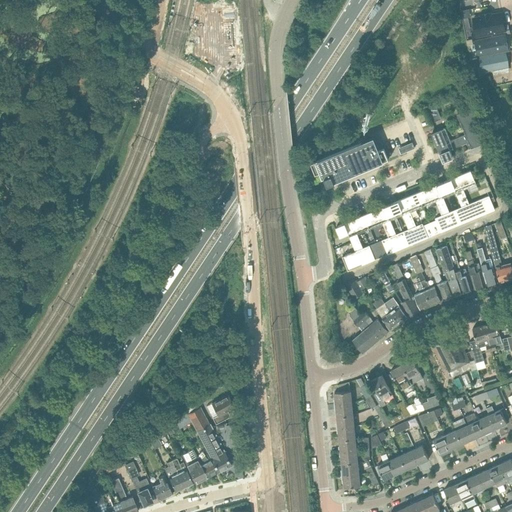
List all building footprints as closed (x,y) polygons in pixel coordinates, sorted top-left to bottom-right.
[(502,14),(473,20),(475,33),(504,28),(502,14)] [(468,17),(462,18),(466,38),(472,37),(468,17)] [(507,34),(476,40),(479,55),(510,49),(507,34)] [(476,57),(472,37),(466,38),(470,58),(476,57)] [(410,43),(393,68),(410,79),(426,54),(410,43)] [(507,53),(481,58),(484,72),(492,70),(493,75),(510,71),(509,67),(510,66),(507,53)] [(476,57),(470,58),(474,76),(476,87),(481,88),(492,86),(490,75),(480,77),(476,57)] [(441,118),(436,104),(426,108),(432,122),(441,118)] [(485,142),(481,133),(471,108),(457,114),(465,134),(458,137),(461,145),(468,141),(471,148),(485,142)] [(356,115),(360,125),(365,122),(361,113),(356,115)] [(443,160),(443,161),(453,156),(450,149),(461,145),(458,137),(451,140),(445,127),(431,133),(442,159),(444,159),(443,160)] [(377,151),(372,137),(311,163),(315,174),(322,171),(327,184),(388,159),(384,148),(377,151)] [(412,142),(400,147),(402,153),(414,148),(412,142)] [(444,182),(448,191),(454,188),(459,199),(466,196),(463,188),(476,183),(471,170),(444,181),(444,182)] [(443,181),(437,183),(417,192),(423,205),(436,200),(439,207),(446,204),(441,193),(448,191),(444,182),(443,181)] [(391,204),(395,213),(401,210),(405,221),(413,218),(410,211),(423,205),(417,192),(391,203),(391,204)] [(495,209),(489,195),(469,203),(466,196),(459,199),(468,220),(495,209)] [(441,231),(468,220),(459,199),(462,206),(449,212),(446,204),(439,207),(442,215),(435,217),(436,219),(437,222),(441,231)] [(390,203),(384,205),(364,214),(369,227),(382,222),(386,229),(393,226),(388,215),(395,213),(391,204),(390,203)] [(199,221),(204,213),(198,209),(193,217),(199,221)] [(337,224),(337,225),(341,235),(348,232),(352,243),(360,240),(357,232),(369,227),(364,214),(338,225),(337,224)] [(428,237),(424,227),(423,224),(422,222),(416,225),(413,218),(405,221),(408,228),(402,231),(408,245),(428,237)] [(436,219),(423,224),(424,227),(428,237),(441,231),(437,222),(436,219)] [(501,221),(495,223),(501,239),(507,236),(501,221)] [(511,266),(511,262),(507,263),(501,264),(499,255),(490,226),(490,225),(485,227),(491,251),(499,281),(511,277),(511,266)] [(382,239),(388,254),(408,245),(402,231),(396,234),(393,226),(386,229),(389,237),(382,239)] [(472,232),(463,235),(466,242),(474,238),(472,232)] [(375,259),(371,250),(369,245),(363,247),(360,240),(352,243),(355,251),(342,256),(348,270),(375,259)] [(456,254),(451,243),(451,241),(446,243),(447,244),(450,256),(462,292),(472,289),(466,267),(460,269),(456,254)] [(450,256),(447,244),(436,248),(447,279),(454,295),(462,292),(450,256)] [(482,247),(477,248),(479,257),(484,275),(487,285),(497,282),(495,272),(493,266),(490,257),(485,259),(484,255),(482,247)] [(453,296),(454,295),(447,279),(443,281),(439,273),(441,273),(438,264),(438,265),(431,248),(424,251),(434,275),(434,274),(443,299),(449,297),(449,298),(454,297),(453,296)] [(470,250),(464,251),(466,257),(472,278),(474,288),(478,287),(480,288),(482,287),(483,286),(485,285),(482,275),(481,269),(479,262),(474,263),(470,250)] [(416,255),(410,257),(419,277),(431,304),(441,300),(437,291),(435,284),(430,287),(427,280),(426,281),(422,271),(423,271),(420,264),(416,255)] [(397,263),(392,265),(398,278),(403,276),(397,263)] [(362,277),(357,281),(361,288),(367,285),(362,277)] [(420,291),(414,294),(417,300),(421,309),(431,304),(419,277),(416,278),(417,282),(416,282),(420,291)] [(406,281),(404,278),(399,280),(396,282),(405,299),(401,301),(409,316),(419,310),(411,297),(413,296),(406,281)] [(355,280),(346,286),(354,298),(363,292),(355,280)] [(392,294),(396,292),(390,282),(386,285),(392,294)] [(381,297),(380,297),(384,303),(398,323),(408,317),(402,308),(393,296),(392,295),(384,301),(381,297)] [(398,323),(384,303),(380,297),(373,302),(377,308),(376,308),(390,329),(398,323)] [(389,330),(378,317),(374,321),(365,310),(364,311),(361,314),(354,305),(354,306),(358,313),(379,338),(389,330)] [(363,351),(379,338),(358,313),(354,306),(349,310),(351,313),(349,315),(353,320),(358,326),(359,326),(363,330),(353,339),(363,351)] [(496,321),(484,324),(489,337),(492,350),(497,349),(495,345),(497,344),(502,343),(501,338),(500,334),(499,330),(496,321)] [(476,362),(484,360),(480,347),(486,345),(488,351),(492,350),(489,337),(484,324),(472,328),(476,339),(469,341),(472,350),(475,362),(476,362)] [(460,330),(435,343),(439,352),(449,371),(452,376),(471,368),(472,370),(470,370),(470,371),(478,369),(476,362),(475,362),(472,350),(466,352),(464,349),(468,346),(460,330)] [(501,338),(502,343),(504,350),(511,348),(508,337),(501,338)] [(420,371),(413,358),(401,364),(412,384),(412,383),(423,377),(420,371)] [(412,384),(401,364),(391,370),(402,389),(412,384)] [(381,406),(386,403),(383,399),(392,394),(382,374),(371,380),(377,391),(373,394),(379,403),(381,406)] [(360,388),(367,400),(372,398),(365,384),(360,388)] [(352,402),(350,390),(334,392),(336,403),(352,402)] [(444,399),(447,395),(446,391),(442,390),(439,393),(440,397),(444,399)] [(481,393),(483,400),(489,398),(487,391),(481,393)] [(483,400),(481,393),(474,395),(477,402),(483,400)] [(212,403),(206,406),(213,418),(218,415),(227,410),(234,407),(227,394),(212,403)] [(423,405),(424,409),(441,403),(437,394),(427,398),(428,400),(422,403),(423,405)] [(457,401),(460,408),(466,406),(464,399),(463,399),(462,396),(457,398),(457,401)] [(372,398),(367,400),(371,408),(374,406),(376,405),(372,398)] [(402,401),(397,404),(402,413),(404,417),(410,414),(402,401)] [(424,409),(423,405),(422,403),(416,405),(415,402),(406,405),(403,401),(402,401),(410,414),(410,413),(411,414),(424,409)] [(457,401),(451,403),(454,410),(460,408),(457,401)] [(336,403),(337,415),(353,414),(352,402),(336,403)] [(376,405),(374,406),(377,411),(380,416),(384,413),(382,409),(379,404),(376,405)] [(489,414),(496,428),(507,422),(504,417),(509,415),(505,407),(495,411),(492,405),(486,408),(489,414)] [(199,407),(187,413),(196,430),(209,424),(200,406),(199,407)] [(440,407),(434,409),(437,416),(443,414),(440,407)] [(434,409),(418,415),(421,422),(437,416),(434,409)] [(475,411),(463,417),(473,438),(484,433),(475,411)] [(489,414),(478,419),(475,411),(484,433),(496,428),(489,414)] [(179,428),(190,422),(184,412),(174,418),(176,422),(179,428)] [(384,413),(380,416),(386,427),(391,424),(384,413)] [(337,415),(338,427),(354,426),(353,414),(337,415)] [(463,417),(452,421),(456,429),(462,443),(473,438),(463,417)] [(399,424),(402,430),(408,427),(405,421),(399,424)] [(169,434),(179,428),(176,422),(166,428),(169,434)] [(209,424),(196,430),(211,459),(209,460),(217,472),(231,465),(229,461),(231,460),(228,454),(226,455),(210,423),(209,424)] [(402,430),(399,424),(393,427),(396,433),(402,430)] [(338,427),(339,439),(355,438),(354,426),(338,427)] [(159,438),(168,433),(164,427),(155,432),(159,438)] [(451,448),(462,443),(456,429),(445,435),(451,448)] [(148,434),(151,440),(157,437),(154,431),(148,434)] [(386,437),(383,431),(377,434),(381,443),(382,443),(380,440),(386,437)] [(408,432),(404,433),(410,446),(414,445),(408,432)] [(372,448),(381,443),(377,434),(371,437),(372,448)] [(147,435),(138,440),(141,446),(150,442),(147,435)] [(434,440),(436,444),(440,453),(441,456),(449,452),(447,450),(451,448),(445,435),(434,440)] [(339,439),(340,451),(356,449),(355,438),(339,439)] [(429,458),(423,444),(411,450),(418,463),(429,458)] [(193,448),(182,454),(186,462),(185,462),(186,463),(190,470),(189,470),(191,475),(196,483),(207,477),(200,464),(202,464),(198,456),(197,457),(197,456),(193,448)] [(124,449),(119,451),(120,453),(122,459),(126,457),(127,456),(124,449)] [(340,451),(342,463),(358,461),(356,449),(340,451)] [(411,450),(400,455),(406,468),(418,463),(411,450)] [(207,477),(217,472),(209,460),(204,455),(204,454),(201,451),(198,454),(199,455),(198,456),(202,464),(200,464),(207,477)] [(119,454),(102,461),(106,470),(123,463),(119,454)] [(378,466),(380,470),(384,479),(395,474),(389,460),(386,454),(381,456),(384,463),(378,466)] [(406,468),(400,455),(389,460),(395,474),(406,468)] [(193,483),(186,468),(183,461),(179,463),(176,458),(171,460),(184,487),(187,485),(187,486),(191,484),(191,483),(193,483)] [(506,477),(511,474),(511,460),(511,458),(500,463),(506,477)] [(363,462),(368,472),(373,470),(369,459),(363,462)] [(132,460),(125,464),(132,480),(139,496),(143,505),(147,503),(147,504),(151,502),(151,501),(152,501),(148,492),(146,487),(150,486),(146,479),(138,482),(137,478),(136,476),(139,475),(132,460)] [(171,460),(167,462),(168,466),(164,467),(175,491),(176,490),(177,491),(181,489),(180,488),(184,487),(171,460)] [(359,473),(358,461),(342,463),(343,475),(359,473)] [(500,463),(489,468),(495,482),(497,487),(508,481),(506,477),(500,463)] [(484,488),(495,482),(489,468),(477,473),(484,488)] [(373,470),(368,472),(373,484),(379,481),(373,470)] [(360,485),(359,473),(343,475),(344,487),(360,485)] [(473,493),(484,488),(477,473),(466,478),(473,493)] [(160,481),(152,485),(158,499),(172,493),(164,475),(158,477),(160,481)] [(134,511),(138,511),(132,497),(128,499),(118,477),(115,479),(115,477),(111,479),(111,480),(110,480),(123,511),(134,511)] [(462,498),(473,493),(466,478),(455,484),(462,498)] [(123,511),(110,480),(116,493),(111,496),(108,490),(90,498),(95,511),(123,511)] [(444,489),(450,503),(462,498),(455,484),(444,489)] [(428,511),(431,511),(440,508),(433,494),(422,499),(428,511)] [(496,497),(489,500),(492,507),(499,504),(496,497)] [(428,511),(422,499),(411,504),(415,511),(428,511)] [(489,500),(484,503),(487,509),(492,507),(489,500)]
